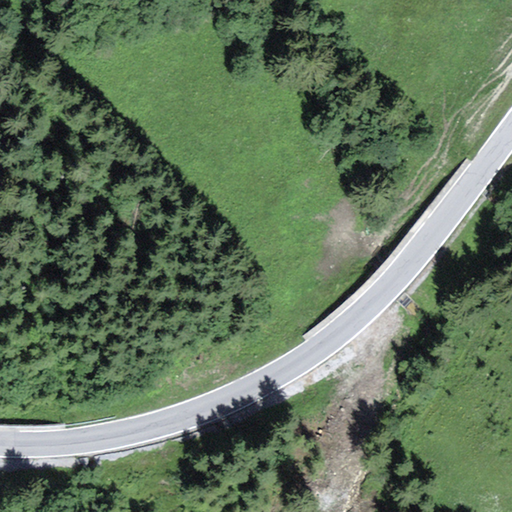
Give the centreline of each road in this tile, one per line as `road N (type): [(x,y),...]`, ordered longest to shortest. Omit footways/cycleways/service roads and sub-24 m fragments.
road 1 (unclassified): [(511,133),(382,293),(342,331),(264,382),(129,433),(0,443)]
road 2 (track): [(340,511),(403,352),(398,336),(364,311)]
